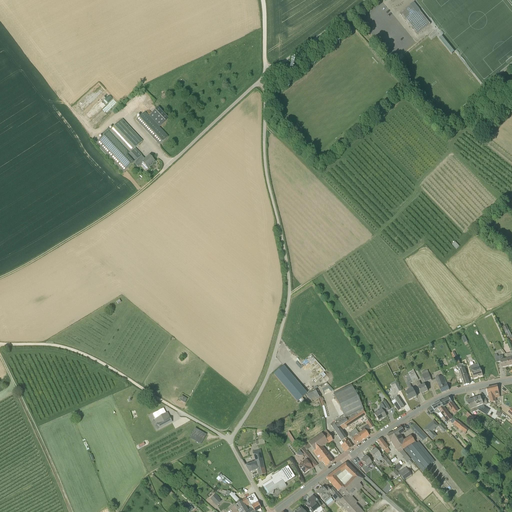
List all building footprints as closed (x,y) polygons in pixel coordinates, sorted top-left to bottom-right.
[(420,10),(419,10),(413,3),(414,3),(413,2),(399,14),(402,18),(417,35),(430,24),(420,11),(420,10)] [(447,48),(450,45),(442,37),(440,39),(447,48)] [(168,119),(158,108),(149,117),(152,120),(159,128),(168,119)] [(143,129),(152,120),(149,117),(148,116),(144,112),(135,121),(143,129)] [(142,142),(139,138),(122,119),(110,131),(108,128),(100,136),(102,138),(95,145),(122,174),(133,163),(138,168),(142,163),(148,169),(155,162),(149,156),(145,160),(144,158),(143,159),(140,157),(141,156),(135,149),(142,142)] [(165,133),(163,132),(154,141),(155,142),(156,142),(159,145),(168,137),(165,133)] [(511,337),(506,325),(502,327),(509,341),(511,339),(511,337)] [(460,365),(454,352),(450,354),(456,366),(460,365)] [(509,367),(507,359),(504,360),(503,355),(499,356),(497,356),(497,354),(494,355),(497,363),(501,362),(502,368),(509,367)] [(469,385),(465,371),(464,368),(463,364),(460,365),(456,366),(458,369),(457,369),(458,372),(460,372),(464,386),(469,385)] [(480,368),(480,369),(479,365),(475,367),(476,370),(471,371),(473,379),(483,376),(480,368)] [(283,366),(274,374),(277,378),(297,402),(306,394),(286,370),(283,366)] [(413,383),(418,380),(413,370),(408,373),(410,376),(413,383)] [(431,380),(427,370),(421,373),(422,374),(421,375),(424,382),(431,380)] [(449,390),(443,376),(441,371),(434,373),(436,379),(442,393),(449,390)] [(396,381),(390,384),(392,388),(394,387),(397,393),(401,391),(396,381)] [(416,383),(421,394),(428,391),(425,385),(422,386),(419,382),(416,383)] [(343,416),(347,422),(363,411),(351,385),(333,393),(343,416),(334,421),(332,423),(343,416)] [(487,389),(490,402),(496,401),(495,398),(499,397),(498,393),(499,393),(497,386),(487,389)] [(405,393),(409,401),(417,397),(412,388),(409,389),(410,391),(405,393)] [(316,390),(312,393),(312,392),(307,395),(309,400),(312,399),(313,401),(319,399),(320,398),(316,390)] [(480,397),(474,400),(478,410),(483,408),(483,407),(483,406),(487,404),(485,400),(482,401),(480,397)] [(449,398),(440,403),(444,408),(448,405),(455,414),(458,411),(452,403),(449,398)] [(393,405),(398,412),(404,408),(399,401),(398,399),(395,401),(397,403),(393,405)] [(478,410),(474,400),(467,402),(470,410),(472,413),(478,410)] [(374,415),(378,422),(386,417),(384,413),(386,412),(387,412),(390,410),(384,401),(380,404),(379,410),(380,411),(374,415)] [(444,408),(440,403),(431,407),(435,411),(436,413),(438,414),(441,412),(444,418),(448,415),(443,408),(444,408)] [(343,424),(346,428),(365,415),(363,411),(343,424)] [(152,421),(157,430),(171,422),(167,413),(152,421)] [(331,425),(332,428),(342,441),(346,438),(339,427),(343,424),(347,422),(343,416),(332,423),(332,424),(331,425)] [(367,425),(370,429),(374,427),(369,420),(365,422),(367,425)] [(456,420),(453,425),(465,434),(468,430),(456,420)] [(443,433),(446,430),(440,424),(438,426),(433,421),(423,430),(432,440),(436,436),(432,432),(438,427),(443,433)] [(418,428),(414,424),(410,428),(423,441),(426,438),(427,437),(418,428)] [(365,432),(370,429),(367,425),(360,430),(362,432),(359,434),(357,435),(361,441),(369,436),(365,432)] [(402,451),(403,450),(404,449),(415,443),(411,437),(403,442),(399,435),(407,430),(404,426),(401,428),(392,434),(402,450),(402,451)] [(191,437),(202,443),(206,435),(196,429),(191,437)] [(357,435),(359,434),(355,429),(352,432),(347,434),(351,439),(355,445),(361,441),(357,435)] [(327,442),(324,437),(322,434),(308,443),(314,451),(313,452),(321,462),(322,461),(326,467),(333,462),(321,446),(326,443),(327,442)] [(328,434),(324,437),(327,442),(326,443),(327,444),(332,441),(328,434)] [(398,453),(402,450),(392,434),(390,434),(386,436),(390,442),(390,441),(396,450),(398,453)] [(342,441),(344,444),(341,446),(345,453),(352,447),(346,438),(342,441)] [(380,449),(382,452),(383,454),(384,453),(383,452),(388,448),(381,439),(375,442),(376,443),(381,449),(380,449)] [(416,443),(415,443),(404,449),(423,472),(435,462),(419,442),(417,444),(416,443)] [(266,474),(261,452),(260,450),(252,453),(255,462),(252,463),(252,464),(245,466),(249,473),(257,470),(260,476),(266,474)] [(373,457),(374,459),(373,460),(376,464),(383,459),(375,450),(370,454),(372,457),(373,457)] [(410,466),(413,463),(403,452),(402,451),(399,453),(403,458),(407,463),(410,466)] [(312,468),(312,469),(317,466),(308,454),(305,456),(307,460),(298,466),(304,474),(312,468)] [(368,466),(371,463),(366,457),(361,461),(364,465),(361,468),(366,474),(369,471),(371,470),(368,466)] [(362,479),(347,464),(326,479),(338,491),(336,492),(342,499),(338,502),(340,504),(343,507),(347,511),(361,511),(355,504),(357,503),(351,497),(357,491),(358,491),(362,487),(359,484),(362,481),(362,480),(362,479)] [(279,475),(262,486),(268,494),(278,488),(280,491),(286,487),(284,484),(295,477),(288,466),(277,473),(279,475)] [(403,480),(411,475),(407,469),(406,467),(398,472),(399,475),(403,480)] [(329,497),(332,494),(327,488),(324,490),(323,488),(317,493),(322,499),(328,495),(329,497)] [(229,495),(236,502),(239,500),(235,495),(236,495),(234,493),(233,494),(232,492),(229,495)] [(336,493),(332,497),(337,503),(342,499),(336,493)] [(215,495),(210,499),(215,504),(220,500),(215,495)] [(247,498),(255,511),(256,511),(262,509),(259,504),(260,504),(257,498),(254,500),(252,495),(247,498)] [(305,505),(311,511),(313,511),(321,506),(313,496),(309,499),(310,501),(305,505)] [(247,511),(241,501),(234,505),(238,511),(247,511)]
